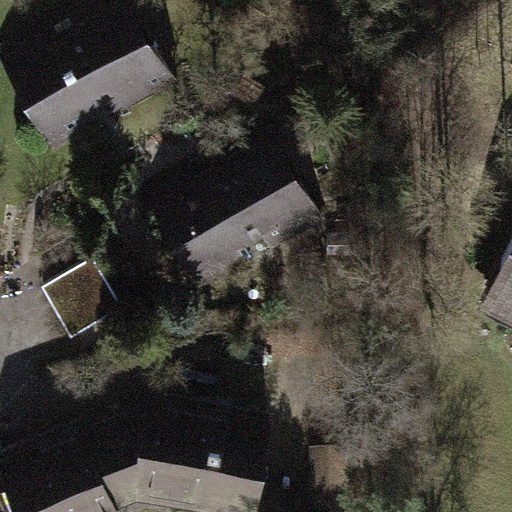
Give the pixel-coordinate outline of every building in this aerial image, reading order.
[(101,0),(2,53),(53,148),(178,81),(134,0),(101,0)] [(148,197),(201,287),(325,215),(272,125),(148,197)] [(102,254),(48,280),(73,333),(128,307),(102,254)] [(147,430),(156,488),(258,507),(280,401),(237,393),(233,406),(159,394),(147,430)] [(156,488),(147,430),(135,409),(51,439),(44,424),(3,443),(31,511),(127,511),(122,498),(156,488)]
